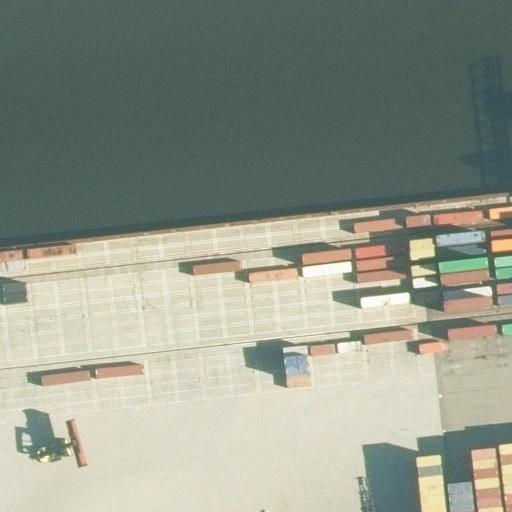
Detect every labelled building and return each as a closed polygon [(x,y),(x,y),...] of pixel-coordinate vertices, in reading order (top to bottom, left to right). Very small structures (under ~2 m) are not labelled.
[(299,216),(300,235),(347,234),(347,215),(299,216)] [(426,359),(499,355),(497,327),(425,331),(426,359)] [(418,345),(368,347),(370,387),(420,385),(418,345)] [(99,412),(147,411),(146,372),(99,372),(99,412)] [(92,399),(45,401),(46,420),(93,418),(92,399)] [(476,511),(475,462),(444,463),(444,456),(427,456),(428,511),(476,511)] [(271,511),(268,464),(217,468),(219,495),(199,496),(200,511),(271,511)] [(511,511),(511,483),(480,485),(480,495),(483,495),(483,511),(511,511)]
